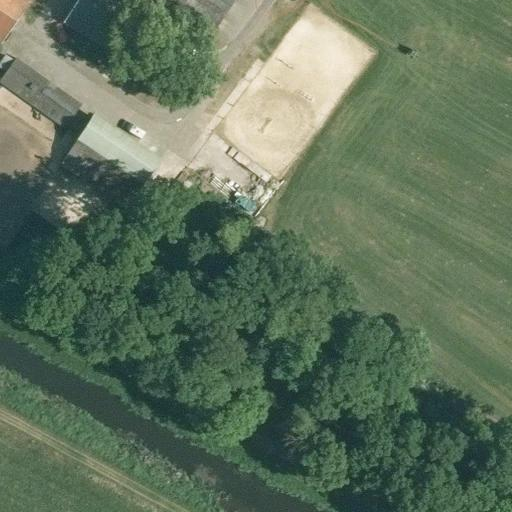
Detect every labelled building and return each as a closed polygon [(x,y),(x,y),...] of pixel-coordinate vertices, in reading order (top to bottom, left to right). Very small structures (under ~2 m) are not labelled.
[(30,0),(0,0),(0,45),(30,0)] [(115,56),(133,28),(89,0),(79,0),(65,23),(115,56)] [(157,0),(212,35),(233,0),(157,0)] [(320,49),(278,105),(293,116),(335,60),(320,49)] [(65,129),(82,104),(16,57),(0,80),(0,83),(57,123),(65,129)] [(254,59),(235,94),(250,102),(269,67),(254,59)] [(308,102),(293,120),(309,132),(323,113),(308,102)] [(127,210),(161,159),(94,114),(60,165),(127,210)]
